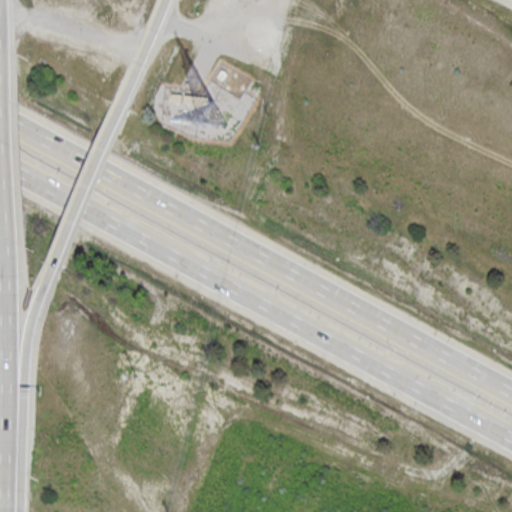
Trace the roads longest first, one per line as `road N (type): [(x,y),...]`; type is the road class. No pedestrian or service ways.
road 1 (motorway): [(511,392),(0,115)]
road 2 (motorway): [(0,161),(511,437)]
road 3 (primary): [(7,451),(5,234)]
road 4 (motorway): [(16,466),(30,327),(55,265)]
road 5 (motorway): [(55,265),(122,105)]
road 6 (primary): [(5,234),(0,112)]
